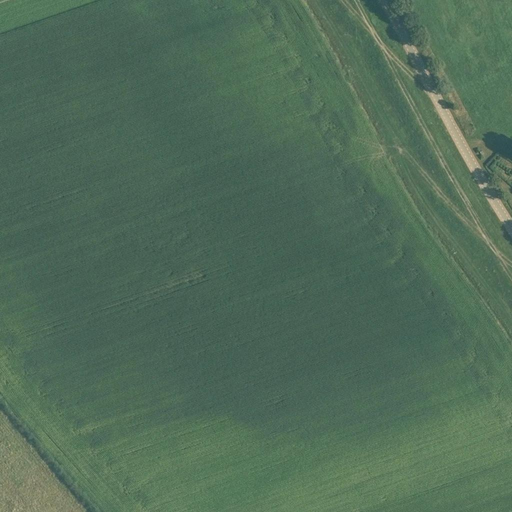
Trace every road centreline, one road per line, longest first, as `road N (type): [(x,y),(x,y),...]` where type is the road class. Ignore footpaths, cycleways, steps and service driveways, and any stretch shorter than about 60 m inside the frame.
road 1 (track): [(356,0),(511,276)]
road 2 (tertiary): [(511,225),(384,0)]
road 3 (track): [(511,263),(408,155),(381,148)]
road 4 (track): [(432,91),(342,0)]
